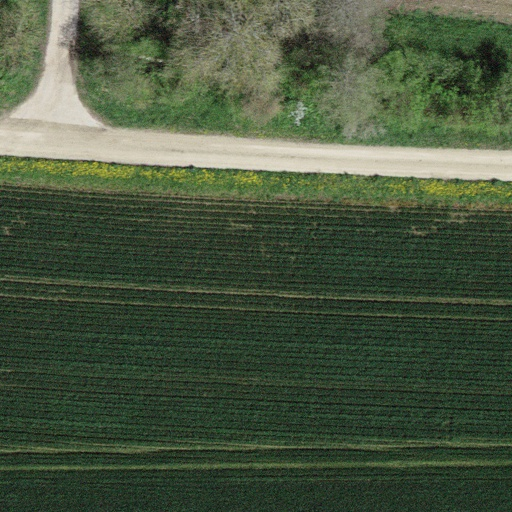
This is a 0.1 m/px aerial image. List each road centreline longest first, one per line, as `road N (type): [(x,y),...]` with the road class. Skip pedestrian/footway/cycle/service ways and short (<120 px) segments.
road 1 (track): [(511,159),(0,144)]
road 2 (track): [(65,0),(51,145)]
